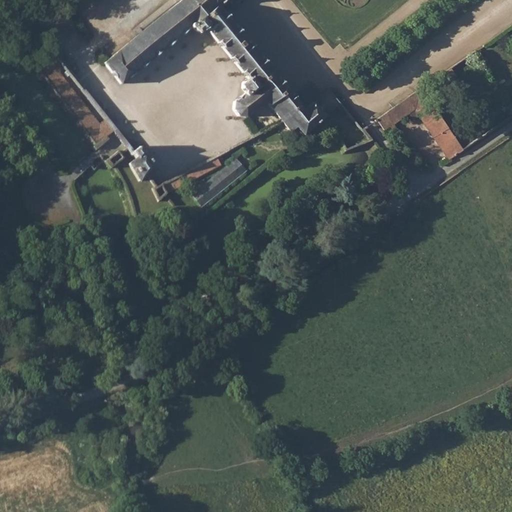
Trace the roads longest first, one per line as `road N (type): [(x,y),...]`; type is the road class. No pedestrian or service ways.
road 1 (unclassified): [(511,126),(120,386),(0,420)]
road 2 (track): [(272,0),(419,188)]
road 3 (track): [(175,172),(92,64),(93,52),(151,0)]
road 4 (track): [(511,0),(359,113)]
